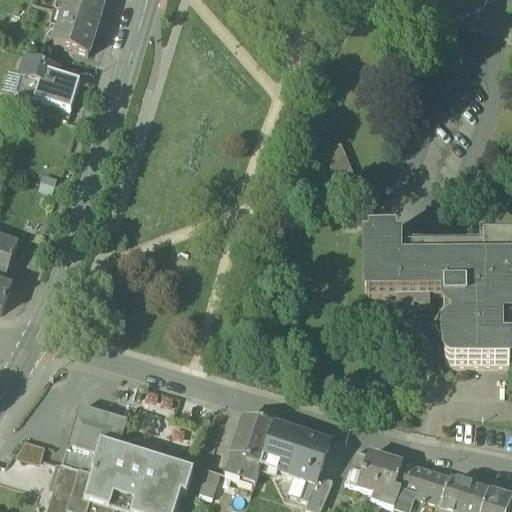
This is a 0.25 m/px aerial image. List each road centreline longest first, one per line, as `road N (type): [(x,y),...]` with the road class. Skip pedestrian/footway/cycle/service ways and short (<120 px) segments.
road 1 (residential): [(30,350),(58,347),(391,448),(511,476)]
road 2 (residential): [(142,0),(30,350)]
